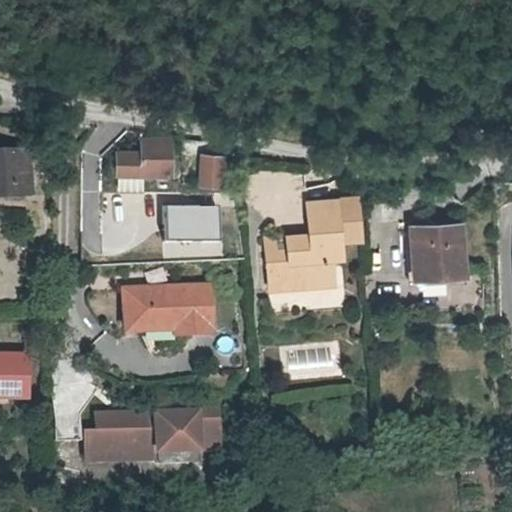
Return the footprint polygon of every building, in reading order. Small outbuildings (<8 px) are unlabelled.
[(167,167),(170,151),(198,156),(204,122),(174,118),(172,132),(151,129),(148,147),(144,162),(167,167)] [(61,172),(61,131),(8,132),(10,174),(61,172)] [(264,136),(237,138),(238,164),(263,165),(264,136)] [(199,154),(195,185),(220,189),(225,157),(199,154)] [(116,178),(116,190),(141,190),(142,179),(116,178)] [(394,181),(373,183),(343,185),(345,218),(319,218),(302,219),(303,244),(305,274),(369,270),(367,243),(377,241),(375,221),(396,219),(394,181)] [(266,184),(248,185),(249,198),(267,199),(266,184)] [(486,206),(431,210),(435,257),(490,252),(486,206)] [(203,305),(203,313),(203,318),(240,317),(238,268),(162,271),(164,307),(203,305)] [(165,316),(203,313),(203,305),(164,307),(165,316)] [(0,372),(26,372),(27,382),(60,382),(60,338),(0,338),(0,372)] [(26,372),(0,372),(0,382),(27,382),(26,372)] [(202,384),(201,393),(127,393),(127,414),(115,414),(116,439),(185,439),(185,431),(248,431),(248,384),(202,384)] [(102,511),(102,497),(73,498),(74,511),(102,511)]
